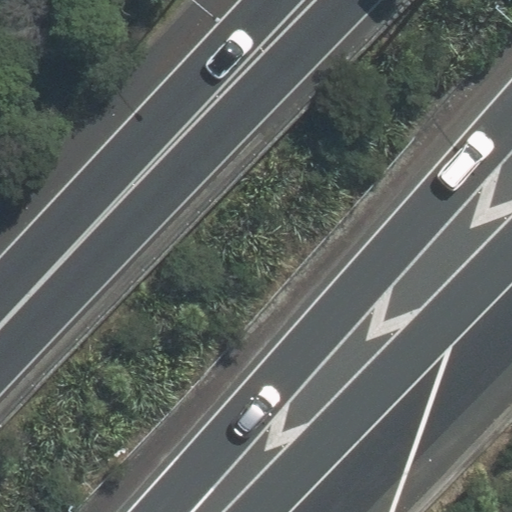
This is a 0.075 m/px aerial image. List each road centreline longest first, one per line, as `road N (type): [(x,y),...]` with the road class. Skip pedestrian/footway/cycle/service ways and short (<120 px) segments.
road 1 (motorway): [(155,511),(511,116)]
road 2 (motorway): [(293,511),(511,289)]
road 3 (motorway): [(0,324),(160,152)]
road 4 (motorway): [(160,152),(320,0)]
road 5 (motorway): [(160,152),(297,0)]
